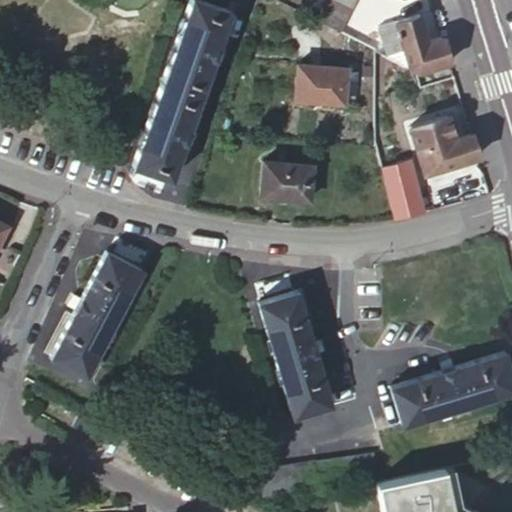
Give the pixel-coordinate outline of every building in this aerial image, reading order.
[(198,0),(190,0),(161,82),(198,95),(228,11),(198,0)] [(327,0),(324,0),(314,20),(337,32),(348,11),(331,2),(327,0)] [(446,63),(438,37),(425,41),(416,14),(376,26),(379,39),(387,37),(391,52),(400,49),(405,68),(414,72),(446,63)] [(340,104),(341,72),(341,67),(293,65),(291,102),(340,104)] [(362,73),(341,72),(340,104),(362,105),(362,73)] [(198,95),(161,82),(130,166),(168,179),(198,95)] [(407,125),(414,149),(421,172),(433,169),(473,157),(466,133),(452,137),(450,132),(447,133),(441,115),(407,125)] [(409,160),(380,168),(394,221),(424,216),(409,160)] [(310,166),(263,162),(260,197),(308,201),(310,166)] [(102,253),(78,298),(72,309),(48,356),(84,375),(137,270),(102,253)] [(312,354),(309,342),(294,292),(255,304),(290,418),(328,406),(312,354)] [(72,309),(78,298),(70,294),(64,305),(72,309)] [(318,339),(309,342),(312,354),(322,351),(318,339)] [(449,370),(437,373),(387,388),(398,425),(511,390),(511,389),(501,354),(449,370)] [(435,364),(437,373),(449,370),(447,361),(435,364)] [(371,457),(256,471),(261,496),(374,482),(371,457)] [(475,511),(460,505),(454,478),(451,466),(374,482),(382,511),(475,511)]
